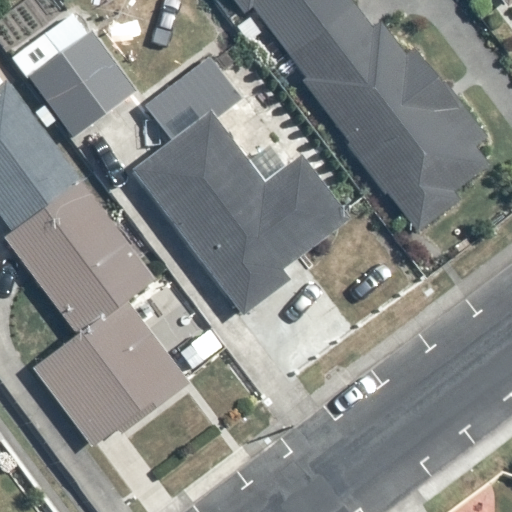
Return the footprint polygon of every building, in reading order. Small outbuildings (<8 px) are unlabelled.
[(226,0),(238,17),(253,7),(417,235),(464,201),(458,193),(493,168),(478,146),(492,136),(425,43),(401,61),(356,0),(226,0)] [(511,0),(498,0),(506,10),(511,18),(511,0)] [(134,93),(69,4),(6,51),(71,139),(134,93)] [(131,299),(147,287),(155,280),(77,177),(0,75),(0,214),(10,228),(1,234),(78,336),(33,370),(93,448),(146,408),(154,418),(196,386),(187,374),(222,348),(207,329),(173,355),(131,299)] [(262,186),(207,114),(132,172),(244,318),(285,286),(277,275),(351,218),(303,155),(262,186)]
